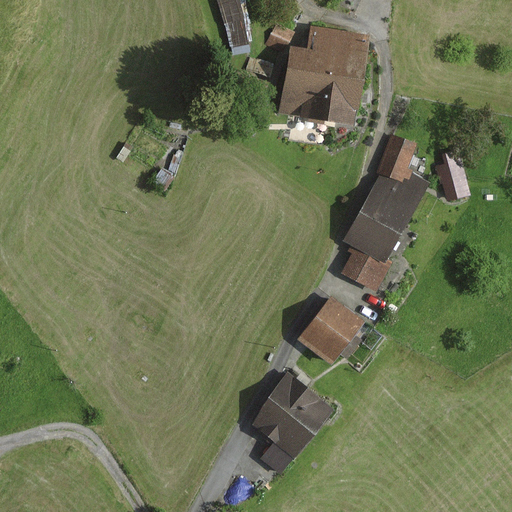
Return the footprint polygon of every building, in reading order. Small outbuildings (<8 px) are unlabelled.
[(238,0),(217,0),(229,47),(249,43),(238,0)] [(276,24),(266,44),(283,53),(293,33),(276,24)] [(307,50),(291,47),(288,67),(362,79),(369,37),(311,27),(307,50)] [(362,79),(288,67),(279,112),(354,126),(362,79)] [(417,144),(391,136),(379,176),(361,212),(402,234),(430,183),(408,168),(417,144)] [(442,165),(436,166),(440,184),(443,183),(447,201),(472,195),(461,148),(439,153),(442,165)] [(402,234),(361,212),(344,241),(350,245),(346,251),(352,255),(341,272),(376,292),(392,262),(387,259),(402,234)] [(331,297),(298,340),(332,365),(340,354),(347,359),(361,340),(355,335),(365,322),(331,297)] [(294,458),(331,409),(288,377),(250,426),(273,443),(294,458)] [(294,458),(273,443),(261,459),(281,475),(294,458)]
